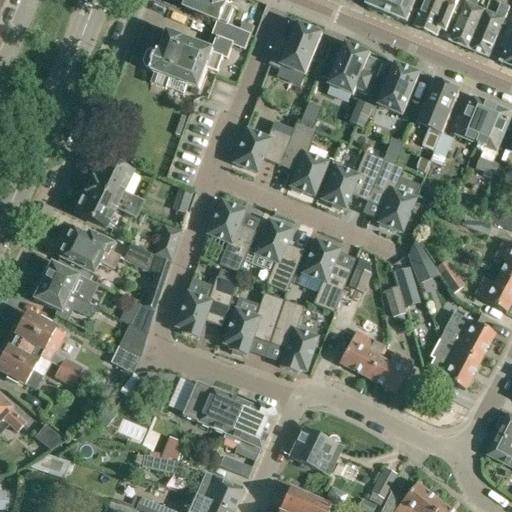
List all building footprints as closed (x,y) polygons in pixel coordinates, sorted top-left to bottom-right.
[(188,0),(185,9),(217,23),(218,21),(228,26),(235,9),(228,7),(226,6),(228,0),(188,0)] [(370,0),(368,8),(407,24),(417,0),(370,0)] [(425,0),(415,27),(438,36),(440,31),(445,33),(458,0),(425,0)] [(449,42),(468,50),(485,11),(475,7),(477,3),(470,0),(467,0),(466,3),(449,42)] [(468,50),(489,58),(505,20),(510,7),(501,3),(495,16),(485,11),(468,50)] [(217,23),(207,48),(168,33),(160,53),(158,53),(157,55),(152,53),(147,55),(143,64),(145,70),(154,73),(150,85),(165,91),(166,89),(183,95),(186,86),(199,91),(207,71),(217,74),(222,59),(228,61),(234,46),(245,51),(251,35),(228,26),(218,21),(217,23)] [(254,26),(242,21),(239,29),(251,34),(254,26)] [(281,38),(280,39),(269,67),(281,72),(283,68),(305,77),(323,35),(299,26),(292,43),(281,38)] [(511,35),(500,64),(511,68),(511,35)] [(346,45),(329,87),(353,97),(356,89),(367,94),(374,77),(376,77),(382,64),(369,58),(370,55),(346,45)] [(379,108),(380,108),(403,117),(420,76),(396,66),(379,108)] [(435,153),(443,135),(442,134),(460,92),(437,82),(419,125),(431,130),(423,148),(435,153)] [(456,136),(476,144),(492,107),(471,98),(456,136)] [(351,124),(363,129),(372,109),(359,103),(351,124)] [(308,104),(299,127),(313,132),(322,110),(308,104)] [(493,177),(495,177),(495,178),(500,166),(493,163),(496,154),(511,117),(511,115),(492,107),(476,144),(485,148),(476,169),(484,173),(493,177)] [(296,127),(291,139),(279,168),(294,174),(289,188),(291,189),(290,192),(300,196),(301,194),(313,199),(319,185),(327,164),(306,156),(315,134),(296,127)] [(246,131),(232,165),(256,175),(262,161),(279,168),(291,139),(270,131),(267,139),(246,131)] [(384,162),(394,166),(403,144),(392,139),(382,161),(384,162)] [(350,197),(366,204),(384,162),(382,161),(363,154),(356,174),(360,175),(359,178),(334,167),(320,201),(325,203),(332,206),(330,209),(341,213),(342,210),(344,211),(346,206),(350,197)] [(446,158),(435,154),(431,162),(442,167),(446,158)] [(425,175),(430,163),(420,158),(415,170),(425,175)] [(101,159),(88,187),(140,212),(145,203),(122,191),(131,173),(101,159)] [(384,162),(366,204),(382,211),(377,225),(379,226),(378,229),(388,233),(389,230),(401,235),(415,201),(390,190),(391,188),(395,190),(404,170),(394,166),(384,162)] [(74,215),(103,229),(112,211),(136,222),(140,212),(88,187),(74,215)] [(172,211),(186,215),(192,194),(179,190),(172,211)] [(256,233),(239,226),(245,212),(220,202),(206,236),(227,245),(218,267),(238,275),(256,233)] [(483,222),(511,233),(511,215),(490,207),(483,222)] [(461,227),(487,238),(492,226),(466,215),(461,227)] [(253,256),(272,264),(274,265),(265,287),(286,295),(303,253),(286,246),(292,232),(289,231),(291,228),(280,224),(279,227),(267,222),(253,256)] [(152,257),(170,265),(180,234),(162,227),(152,257)] [(55,267),(79,278),(89,283),(93,276),(99,264),(114,271),(120,259),(109,254),(114,245),(109,242),(108,243),(88,233),(86,237),(72,230),(58,259),(59,260),(55,267)] [(315,241),(312,248),(301,275),(321,284),(312,306),(333,315),(350,272),(333,265),(339,251),(315,241)] [(500,274),(511,280),(511,245),(504,241),(495,259),(505,264),(500,274)] [(417,284),(438,276),(414,242),(412,245),(407,257),(417,284)] [(150,312),(154,313),(170,265),(152,257),(131,246),(123,262),(146,272),(156,275),(141,307),(140,307),(150,312)] [(339,315),(351,319),(361,294),(363,295),(371,276),(369,264),(359,260),(347,288),(349,289),(339,315)] [(435,270),(448,289),(452,295),(463,287),(451,269),(446,262),(435,270)] [(50,264),(41,283),(88,305),(92,296),(74,287),(79,278),(55,267),(50,264)] [(404,309),(421,304),(410,269),(394,274),(404,309)] [(216,279),(208,301),(186,294),(174,329),(181,332),(180,335),(198,341),(204,323),(222,328),(240,278),(219,271),(216,279)] [(474,298),(505,314),(511,300),(511,280),(500,274),(494,285),(483,280),(474,298)] [(53,317),(67,323),(72,313),(88,320),(94,308),(88,306),(88,305),(41,283),(33,301),(56,312),(53,317)] [(397,288),(383,292),(391,319),(405,315),(397,288)] [(268,345),(283,302),(263,295),(255,318),(234,310),(222,345),(229,348),(228,351),(232,353),(231,355),(241,359),(242,356),(246,357),(252,340),(268,345)] [(146,339),(154,313),(150,312),(140,307),(141,307),(131,301),(121,322),(128,326),(127,328),(146,339)] [(303,309),(283,302),(268,345),(285,351),(279,369),(297,375),(298,372),(305,374),(317,339),(296,332),(303,309)] [(25,314),(10,341),(41,358),(45,350),(56,331),(25,314)] [(439,342),(478,363),(493,335),(463,318),(454,314),(439,342)] [(118,348),(140,359),(146,339),(127,328),(118,348)] [(338,364),(367,380),(378,359),(368,354),(373,344),(355,334),(338,364)] [(25,386),(35,392),(43,379),(32,373),(41,358),(10,341),(0,358),(0,372),(25,386)] [(478,363),(439,342),(430,359),(434,361),(428,373),(463,392),(478,363)] [(110,364),(132,376),(140,359),(118,348),(110,364)] [(367,380),(395,395),(411,364),(394,354),(388,365),(378,359),(367,380)] [(82,369),(63,359),(58,368),(77,379),(82,369)] [(58,368),(58,369),(53,379),(72,389),(78,379),(77,379),(58,368)] [(222,440),(227,442),(243,403),(211,389),(211,391),(195,385),(181,417),(196,424),(197,423),(224,435),(222,440)] [(0,436),(8,428),(16,435),(25,425),(10,411),(0,401),(0,436)] [(240,442),(260,451),(275,417),(272,410),(256,404),(254,408),(243,403),(227,442),(238,446),(240,442)] [(498,436),(511,443),(511,417),(508,415),(498,436)] [(34,440),(50,452),(65,443),(45,427),(34,440)] [(288,459),(328,477),(341,448),(338,447),(339,445),(339,442),(338,440),(337,438),(335,437),(332,437),(330,438),(328,439),(327,441),(301,429),(288,459)] [(511,443),(498,436),(487,457),(511,469),(511,443)] [(162,455),(177,462),(184,445),(169,439),(162,455)] [(214,455),(210,464),(219,468),(223,459),(214,455)] [(141,468),(181,477),(183,465),(144,457),(141,468)] [(223,459),(219,468),(237,476),(241,465),(223,457),(223,459)] [(380,506),(396,476),(384,469),(370,494),(371,495),(368,501),(380,506)] [(195,498),(227,511),(233,511),(242,492),(205,476),(195,498)] [(434,511),(441,504),(416,484),(393,511),(434,511)] [(329,511),(332,506),(289,488),(277,511),(329,511)] [(391,511),(398,498),(390,493),(380,511),(391,511)] [(0,511),(7,511),(9,495),(0,494),(0,511)] [(189,511),(227,511),(195,498),(189,511)] [(171,511),(140,499),(135,511),(139,511),(171,511)] [(111,500),(110,503),(129,510),(130,509),(131,505),(115,500),(115,502),(111,500)] [(367,502),(362,511),(372,511),(376,506),(367,502)] [(106,511),(134,511),(129,510),(110,503),(106,511)]
